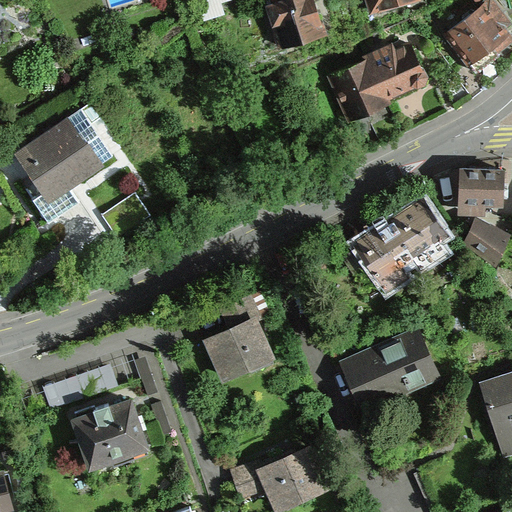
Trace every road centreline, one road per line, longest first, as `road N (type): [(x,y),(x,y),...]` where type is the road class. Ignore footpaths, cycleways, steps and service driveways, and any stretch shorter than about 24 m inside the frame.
road 1 (tertiary): [(0,332),(267,230),(493,106)]
road 2 (unknown): [(0,374),(34,378),(128,348),(156,351),(218,487)]
